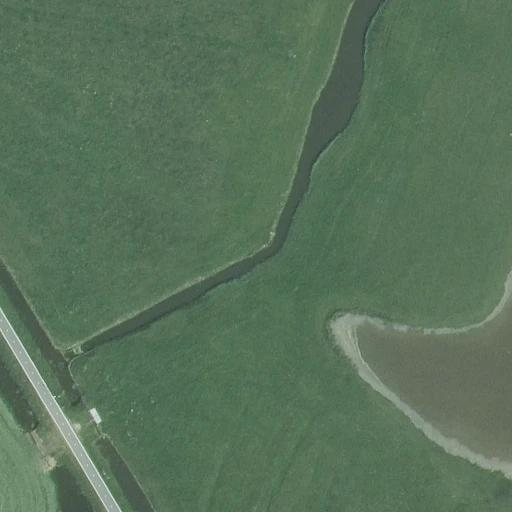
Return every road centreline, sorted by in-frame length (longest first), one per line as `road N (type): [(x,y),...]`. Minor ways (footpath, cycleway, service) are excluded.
road 1 (unclassified): [(114,511),(0,321)]
road 2 (track): [(3,471),(134,401)]
